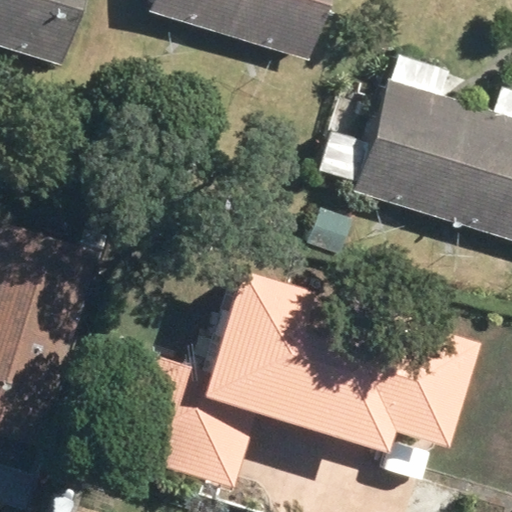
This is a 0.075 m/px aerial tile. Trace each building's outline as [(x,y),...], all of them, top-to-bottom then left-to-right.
[(72,0),(0,0),(0,48),(53,65),(72,0)] [(315,0),(140,0),(138,10),(299,57),(315,0)] [(511,116),(376,73),(340,186),(511,240),(511,116)] [(360,213),(316,198),(302,239),(345,254),(360,213)] [(94,250),(0,220),(0,435),(31,446),(94,250)] [(465,330),(226,256),(194,361),(130,341),(97,444),(223,483),(248,403),(373,442),(379,421),(431,437),(465,330)] [(13,511),(26,473),(0,465),(0,508),(12,511),(13,511)]
